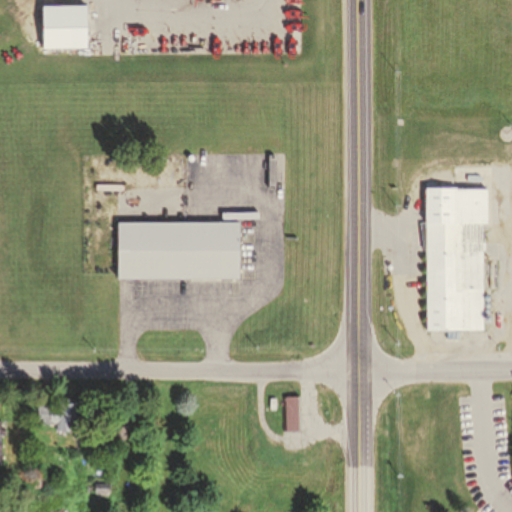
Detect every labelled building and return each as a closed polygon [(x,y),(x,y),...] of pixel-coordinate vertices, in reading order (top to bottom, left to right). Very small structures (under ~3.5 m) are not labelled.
[(42,7),(43,48),(87,47),(86,6),(42,7)] [(423,191),(426,330),(481,328),(479,225),(486,225),(485,189),(423,191)] [(116,226),(237,226),(238,283),(117,284),(116,226)] [(283,397),(283,428),(296,428),(295,396),(283,397)] [(33,426),(53,426),(53,433),(71,433),(71,406),(33,406),(33,426)]
